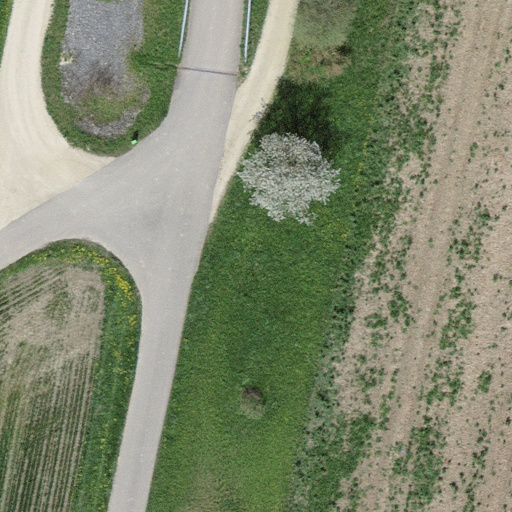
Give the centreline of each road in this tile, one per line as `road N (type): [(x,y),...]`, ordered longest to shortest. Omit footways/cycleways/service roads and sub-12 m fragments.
road 1 (unclassified): [(120,511),(160,307),(172,157)]
road 2 (track): [(34,0),(14,105),(16,143),(42,228)]
road 3 (track): [(172,157),(246,122),(289,0)]
road 4 (unclassified): [(0,253),(172,157)]
road 5 (unclassified): [(172,157),(194,105),(205,0)]
